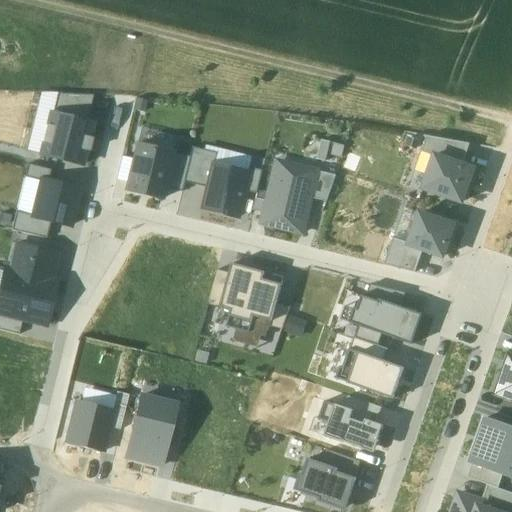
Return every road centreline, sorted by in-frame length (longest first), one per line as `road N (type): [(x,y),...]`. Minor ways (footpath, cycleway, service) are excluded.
road 1 (residential): [(40,460),(70,336),(142,218),(451,295)]
road 2 (residential): [(451,295),(486,304),(495,317),(428,511)]
road 3 (residential): [(376,511),(451,295)]
